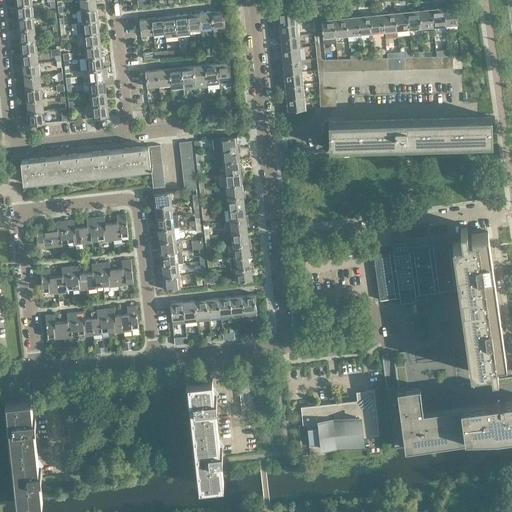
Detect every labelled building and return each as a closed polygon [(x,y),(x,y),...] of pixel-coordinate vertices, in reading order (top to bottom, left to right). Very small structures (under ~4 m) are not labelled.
[(96,0),(79,0),(81,10),(97,8),(96,0)] [(32,3),(16,5),(17,17),(33,15),(32,3)] [(443,5),(443,7),(444,7),(445,25),(458,23),(456,6),(448,7),(448,4),(443,5)] [(431,6),(431,8),(433,26),(445,25),(444,7),(443,7),(436,8),(436,5),(431,6)] [(419,7),(419,10),(421,27),(433,26),(431,8),(424,9),(424,7),(419,7)] [(97,8),(81,10),(82,22),(98,20),(97,8)] [(406,8),(407,11),(409,28),(421,27),(419,10),(412,10),(412,8),(406,8)] [(394,10),(394,12),(395,12),(397,30),(409,28),(407,11),(399,12),(399,9),(394,10)] [(213,31),(225,29),(223,10),(211,11),(213,27),(213,31)] [(279,20),(276,20),(277,26),(279,25),(297,23),(302,23),(300,10),(278,12),(279,20)] [(382,11),(382,13),(384,31),(397,30),(395,12),(394,12),(387,13),(387,10),(382,11)] [(211,11),(199,12),(201,28),(213,27),(211,11)] [(199,12),(187,13),(189,30),(201,28),(199,12)] [(369,12),(370,15),(372,32),(384,31),(382,13),(375,14),(375,12),(369,12)] [(187,13),(175,15),(177,31),(189,30),(187,13)] [(358,14),(358,16),(360,33),(368,33),(369,38),(373,38),(372,32),(370,15),(363,15),(363,13),(358,14)] [(345,15),(345,17),(348,35),(360,33),(358,16),(351,17),(350,14),(345,15)] [(33,15),(17,17),(18,29),(35,27),(33,15)] [(175,15),(163,16),(165,32),(166,37),(177,36),(177,31),(175,15)] [(163,16),(152,17),(153,34),(165,32),(163,16)] [(335,36),(348,35),(345,17),(338,18),(338,16),(333,16),(333,19),(334,19),(335,36)] [(152,17),(140,19),(141,35),(153,34),(152,17)] [(326,17),(321,17),(323,37),(335,36),(334,19),(333,19),(326,19),(326,17)] [(98,20),(82,22),(76,23),(77,35),(83,34),(100,32),(98,20)] [(279,25),(280,32),(278,32),(278,38),(281,38),(280,37),(298,35),(297,23),(279,25)] [(35,27),(18,29),(20,41),(36,39),(35,27)] [(83,34),(77,35),(79,46),(85,46),(101,44),(100,32),(83,34)] [(280,37),(281,38),(281,44),(279,45),(280,50),(282,49),(299,47),(298,35),(280,37)] [(20,41),(21,53),(37,51),(36,39),(20,41)] [(101,44),(85,46),(86,58),(102,56),(101,44)] [(63,48),(59,48),(60,49),(60,55),(63,55),(64,60),(68,59),(72,59),(70,47),(67,48),(63,48)] [(282,49),(283,57),(280,57),(281,62),(283,62),(283,61),(301,60),(299,47),(282,49)] [(37,51),(21,53),(22,64),(39,62),(37,51)] [(102,56),(86,58),(87,69),(104,68),(102,56)] [(283,61),(283,62),(284,69),(282,69),(282,74),(284,74),(302,72),(301,60),(283,61)] [(229,61),(217,62),(219,82),(231,81),(229,61)] [(39,62),(22,64),(24,76),(40,75),(39,62)] [(219,82),(217,62),(204,64),(207,84),(219,82)] [(204,64),(193,65),(195,88),(207,87),(207,84),(204,64)] [(193,65),(181,66),(183,87),(183,90),(195,88),(193,65)] [(181,66),(169,68),(171,84),(171,88),(183,87),(181,66)] [(104,68),(87,69),(89,82),(105,80),(104,68)] [(171,84),(169,68),(157,69),(159,85),(171,84)] [(157,69),(145,70),(147,87),(159,85),(157,69)] [(284,74),(285,81),(283,81),(283,86),(286,86),(303,84),(302,72),(284,74)] [(40,75),(24,76),(25,88),(41,86),(40,75)] [(105,80),(89,82),(90,94),(106,92),(105,80)] [(286,86),(286,93),(284,93),(285,98),(287,98),(304,96),(303,84),(286,86)] [(41,86),(25,88),(26,100),(43,98),(41,86)] [(106,92),(90,94),(91,105),(108,104),(106,92)] [(287,98),(288,105),(285,106),(286,111),(306,109),(304,96),(287,98)] [(43,98),(26,100),(28,112),(51,110),(50,98),(43,98)] [(108,104),(91,105),(93,118),(109,116),(108,104)] [(51,110),(28,112),(29,124),(45,123),(52,122),(51,110)] [(412,119),(345,121),(330,121),(329,121),(330,148),(331,148),(331,147),(415,145),(491,143),(492,143),(491,117),(490,116),(490,117),(412,119)] [(220,138),(212,139),(213,150),(240,147),(239,143),(238,143),(237,136),(237,135),(220,137),(220,138)] [(148,146),(116,149),(119,172),(151,168),(150,163),(150,158),(149,152),(148,146)] [(240,147),(213,150),(215,162),(223,162),(239,160),(239,152),(241,152),(240,147)] [(116,149),(85,153),(87,175),(119,172),(116,149)] [(85,153),(53,156),(55,179),(87,175),(85,153)] [(55,179),(53,156),(21,160),(23,183),(55,179)] [(242,167),(240,167),(239,160),(223,162),(224,173),(243,171),(242,167)] [(224,173),(219,174),(220,186),(226,185),(242,183),(241,176),(243,176),(243,171),(224,173)] [(243,190),(242,183),(226,185),(227,197),(245,195),(244,190),(243,190)] [(153,201),(153,206),(172,203),(171,197),(171,191),(154,193),(154,201),(153,201)] [(245,195),(227,197),(228,209),(245,207),(244,200),(245,200),(245,195)] [(172,203),(153,206),(154,210),(155,210),(156,217),(173,216),(172,203)] [(245,207),(228,209),(230,221),(248,219),(248,214),(246,214),(245,207)] [(117,222),(111,223),(113,240),(123,239),(122,237),(128,236),(126,213),(116,214),(117,222)] [(155,224),(156,229),(174,227),(178,227),(177,215),(173,216),(156,217),(157,220),(157,224),(155,224)] [(105,216),(95,217),(98,239),(104,239),(104,241),(113,240),(111,223),(105,223),(105,216)] [(87,225),(82,226),(83,243),(92,242),(92,240),(98,239),(95,217),(86,218),(87,225)] [(75,219),(65,220),(68,243),(74,242),(74,244),(83,243),(82,226),(75,227),(75,219)] [(248,219),(230,221),(231,233),(248,231),(247,224),(249,223),(248,219)] [(57,229),(51,229),(53,246),(62,245),(62,243),(68,243),(65,220),(56,221),(57,229)] [(53,246),(51,229),(45,230),(45,222),(35,223),(37,246),(44,245),(44,247),(53,246)] [(380,299),(400,297),(400,302),(416,300),(415,294),(459,288),(471,371),(487,369),(486,363),(490,362),(492,375),(498,374),(496,362),(506,360),(487,231),(471,233),(472,239),(468,239),(466,226),(460,227),(462,240),(452,242),(453,246),(449,247),(447,236),(432,239),(433,249),(429,250),(428,245),(413,247),(413,252),(409,252),(408,242),(392,244),(394,255),(390,255),(389,251),(373,253),(380,299)] [(174,227),(156,229),(157,234),(158,234),(159,241),(176,239),(174,227)] [(248,231),(231,233),(232,245),(251,243),(250,238),(248,238),(248,231)] [(160,248),(158,248),(159,253),(177,251),(182,250),(183,250),(181,238),(176,239),(159,241),(160,248)] [(251,243),(232,245),(234,257),(250,255),(249,248),(251,248),(251,243)] [(177,251),(159,253),(159,258),(161,257),(162,265),(178,263),(183,262),(183,256),(182,250),(177,251)] [(234,257),(229,257),(231,269),(235,268),(254,266),(253,262),(251,262),(250,255),(234,257)] [(116,268),(118,286),(128,285),(127,282),(134,282),(131,259),(122,260),(123,268),(116,268)] [(110,261),(101,263),(103,285),(109,284),(110,287),(118,286),(116,268),(111,269),(110,261)] [(92,271),(87,272),(89,289),(97,288),(97,286),(103,285),(101,263),(92,263),(92,271)] [(161,272),(161,277),(180,275),(178,263),(162,265),(163,272),(161,272)] [(80,265),(70,266),(73,288),(79,288),(79,290),(89,289),(87,272),(81,273),(80,265)] [(62,274),(56,275),(58,292),(67,291),(67,289),(73,288),(70,266),(61,267),(62,274)] [(254,266),(235,268),(236,281),(253,279),(252,272),(254,271),(254,266)] [(40,269),(43,292),(49,291),(49,293),(58,292),(56,275),(50,276),(49,268),(40,269)] [(180,275),(161,277),(162,282),(164,281),(164,289),(181,287),(180,275)] [(254,293),(242,295),(244,311),(245,316),(257,315),(257,320),(260,320),(259,309),(256,310),(254,293)] [(230,296),(232,317),(245,316),(242,295),(230,296)] [(230,296),(218,297),(221,319),(232,317),(230,296)] [(218,297),(206,299),(209,320),(221,319),(218,297)] [(206,299),(194,300),(197,321),(209,320),(206,299)] [(194,300),(182,301),(185,323),(197,321),(194,300)] [(185,323),(182,301),(170,303),(172,319),(173,324),(185,323)] [(128,313),(122,314),(124,331),(133,330),(133,332),(134,333),(138,333),(139,332),(138,327),(136,305),(127,306),(128,313)] [(115,307),(106,308),(108,331),(115,330),(115,332),(124,331),(122,314),(116,315),(115,307)] [(98,317),(92,317),(94,334),(103,334),(102,331),(108,331),(106,308),(97,309),(98,317)] [(85,310),(76,311),(78,334),(79,339),(85,338),(85,335),(94,334),(92,317),(86,318),(85,310)] [(68,320),(62,321),(64,338),(73,337),(72,335),(78,334),(76,311),(67,312),(68,320)] [(46,315),(48,337),(48,338),(55,337),(55,339),(64,338),(62,321),(56,321),(55,314),(46,315)] [(98,345),(95,345),(96,353),(105,352),(104,346),(98,347),(98,345)] [(212,377),(188,380),(197,464),(199,485),(224,482),(222,461),(221,456),(223,456),(222,447),(218,442),(218,440),(219,440),(215,404),(217,404),(216,395),(212,390),(212,388),(213,388),(212,377)] [(387,388),(386,388),(391,421),(393,437),(394,449),(405,447),(441,442),(497,435),(511,431),(511,398),(482,402),(482,405),(443,411),(442,409),(440,408),(439,410),(438,412),(423,413),(423,410),(420,386),(408,387),(397,389),(397,387),(395,387),(387,388)] [(357,400),(336,402),(301,406),(303,424),(299,424),(302,455),(310,454),(311,454),(324,452),(323,447),(362,442),(361,436),(379,434),(374,389),(364,390),(356,391),(357,400)] [(31,397),(7,400),(16,485),(18,505),(43,502),(41,482),(40,476),(42,476),(41,467),(37,462),(37,460),(38,460),(34,424),(36,424),(35,415),(31,410),(31,408),(32,408),(31,397)]
